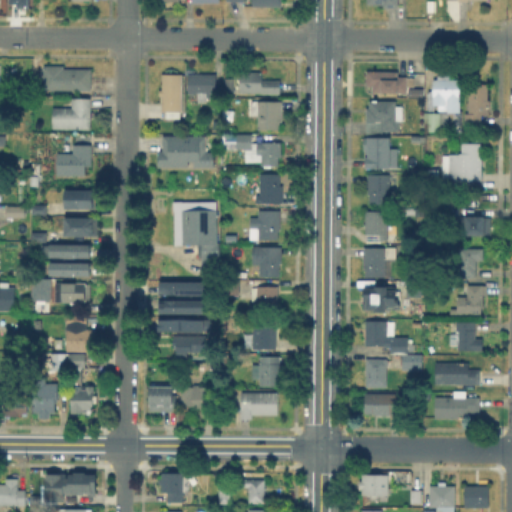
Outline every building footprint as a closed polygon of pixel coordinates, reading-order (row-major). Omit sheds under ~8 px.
[(92,67),(92,89),(73,89),(73,94),(55,94),(54,89),(43,89),(43,64),(64,65),(64,67),(92,67)] [(414,77),(414,95),(402,95),(402,91),(373,91),(373,85),(367,85),(367,70),(399,71),(399,76),(408,76),(408,77),(414,77)] [(282,79),(282,93),(263,93),(263,91),(241,91),(241,72),(264,71),(264,79),(282,79)] [(217,72),(217,96),(214,96),(214,98),(208,98),(208,96),(205,96),(205,92),(189,93),(189,72),(217,72)] [(182,73),(182,111),(181,111),(181,117),(166,117),(166,110),(162,110),(162,100),(160,100),(160,89),(163,89),(163,73),(182,73)] [(451,73),(451,78),(461,77),(462,112),(439,110),(439,104),(434,104),(435,74),(451,73)] [(488,82),(488,99),(490,99),(490,107),(488,107),(488,113),(482,113),(482,123),(465,123),(465,112),(469,112),(469,82),(488,82)] [(91,96),(91,128),(52,128),(53,106),(72,106),(72,96),(91,96)] [(280,121),(280,128),(258,128),(258,114),(251,114),(251,100),(283,100),(282,120),(280,121)] [(403,105),(403,120),(399,120),(399,130),(384,130),(383,132),(367,132),(367,106),(369,106),(370,100),(397,100),(396,105),(403,105)] [(224,105),(233,105),(232,117),(223,116),(224,105)] [(449,112),(449,127),(443,127),(442,130),(430,130),(430,112),(449,112)] [(209,126),(209,114),(220,114),(220,126),(209,126)] [(282,141),(282,156),(279,156),(279,164),(262,165),(261,159),(246,159),(246,148),(237,148),(237,132),(252,132),(252,141),(282,141)] [(90,134),(91,144),(92,144),(92,165),(86,165),(86,174),(57,174),(57,152),(74,152),(74,143),(75,143),(75,134),(90,134)] [(163,165),(157,165),(157,149),(163,150),(163,134),(214,134),(213,166),(163,165)] [(391,136),(390,166),(366,166),(366,146),(369,146),(369,136),(391,136)] [(481,143),(481,159),(484,159),(484,183),(450,181),(450,152),(462,152),(462,143),(481,143)] [(31,185),(31,165),(40,165),(40,185),(31,185)] [(441,169),(440,184),(427,184),(429,169),(441,169)] [(280,173),(280,184),(283,184),(283,202),(261,202),(261,173),(280,173)] [(390,173),(390,203),(370,203),(370,193),(368,193),(368,173),(390,173)] [(63,206),(93,206),(93,187),(63,187),(63,206)] [(216,241),(216,274),(201,274),(201,241),(173,241),(173,200),(216,200),(216,241)] [(44,203),(29,203),(29,213),(44,213),(44,203)] [(25,206),(25,216),(7,216),(7,206),(25,206)] [(280,208),(280,237),(257,236),(257,225),(249,225),(249,215),(258,215),(258,208),(280,208)] [(389,210),(390,239),(382,239),(382,234),(368,234),(367,210),(389,210)] [(487,233),(487,234),(468,234),(468,233),(462,233),(462,216),(493,216),(493,233),(487,233)] [(96,218),(96,235),(67,235),(67,217),(96,218)] [(35,232),(50,232),(50,241),(36,242),(35,232)] [(52,253),(52,241),(92,241),(92,253),(52,253)] [(282,244),(282,275),(260,275),(260,263),(253,263),(253,245),(282,244)] [(387,257),(387,276),(367,276),(367,265),(365,266),(365,246),(398,246),(398,256),(387,257)] [(459,276),(459,247),(485,247),(485,276),(459,276)] [(51,273),(51,260),(92,260),(92,273),(51,273)] [(64,306),(64,313),(32,313),(32,277),(51,277),(51,300),(49,300),(49,306),(64,306)] [(15,286),(15,309),(0,308),(0,280),(9,280),(9,286),(15,286)] [(407,296),(407,280),(420,280),(420,296),(407,296)] [(91,282),(91,300),(85,300),(85,301),(56,301),(56,281),(86,282),(91,282)] [(165,283),(210,283),(210,296),(165,296),(165,283)] [(483,284),(483,307),(482,307),(482,313),(458,313),(458,295),(467,295),(467,284),(483,284)] [(278,285),(278,311),(258,312),(258,285),(278,285)] [(392,285),(392,288),(401,287),(402,304),(392,304),(392,311),(379,311),(379,308),(366,308),(366,298),(368,298),(368,288),(373,288),(372,287),(381,287),(381,285),(392,285)] [(165,314),(165,301),(212,301),(212,315),(165,314)] [(88,314),(89,327),(94,327),(94,350),(67,351),(67,315),(88,314)] [(277,327),(278,347),(254,347),(255,318),(277,318),(277,327)] [(164,319),(210,320),(210,332),(164,332),(164,319)] [(422,353),(422,367),(404,367),(404,352),(391,352),(391,346),(385,345),(366,345),(366,319),(395,319),(395,336),(408,336),(408,353),(422,353)] [(476,322),(476,339),(483,339),(483,348),(459,348),(457,331),(451,331),(451,322),(476,322)] [(207,335),(208,352),(189,352),(189,357),(178,357),(177,346),(174,347),(173,334),(207,335)] [(65,352),(65,368),(53,369),(53,352),(65,352)] [(85,352),(85,366),(69,366),(68,352),(85,352)] [(280,355),(280,362),(283,362),(283,375),(280,375),(280,384),(260,384),(260,378),(252,378),(252,364),(260,364),(260,355),(280,355)] [(389,359),(389,361),(390,361),(390,365),(389,365),(389,386),(368,386),(368,359),(389,359)] [(481,369),(481,384),(436,383),(436,362),(470,363),(470,369),(481,369)] [(58,382),(58,401),(55,401),(55,412),(50,412),(50,416),(39,416),(39,412),(33,412),(34,382),(36,382),(36,376),(45,376),(45,382),(58,382)] [(87,381),(87,384),(94,384),(95,407),(93,409),(91,409),(91,412),(78,412),(78,414),(73,414),(73,412),(71,412),(71,387),(73,387),(73,382),(87,381)] [(174,384),(175,401),(177,401),(178,412),(161,412),(161,415),(151,415),(150,385),(174,384)] [(212,385),(212,394),(213,394),(213,403),(204,403),(204,407),(196,407),(196,404),(181,404),(181,386),(212,385)] [(280,391),(279,413),(253,413),(253,415),(241,416),(241,409),(243,409),(243,391),(280,391)] [(467,391),(467,397),(481,397),(481,412),(470,412),(470,418),(436,418),(436,397),(455,397),(455,391),(467,391)] [(0,416),(0,392),(24,392),(24,416),(0,416)] [(399,392),(399,413),(390,413),(390,414),(373,414),(373,412),(365,412),(365,392),(399,392)] [(183,472),(183,496),(185,496),(185,501),(168,501),(168,491),(162,491),(162,472),(183,472)] [(71,476),(74,476),(74,473),(102,473),(102,494),(70,494),(70,501),(51,501),(51,473),(71,473),(71,476)] [(389,473),(389,494),(362,494),(362,487),(360,487),(360,480),(362,480),(362,473),(389,473)] [(18,477),(18,489),(26,489),(26,504),(0,504),(0,483),(6,483),(6,477),(18,477)] [(266,479),(266,503),(250,503),(250,486),(244,487),(244,479),(266,479)] [(489,485),(489,506),(464,506),(464,485),(489,485)] [(230,486),(230,502),(219,502),(219,487),(230,486)] [(425,486),(457,486),(457,509),(425,508),(425,486)] [(422,489),(422,502),(413,502),(413,489),(422,489)]
